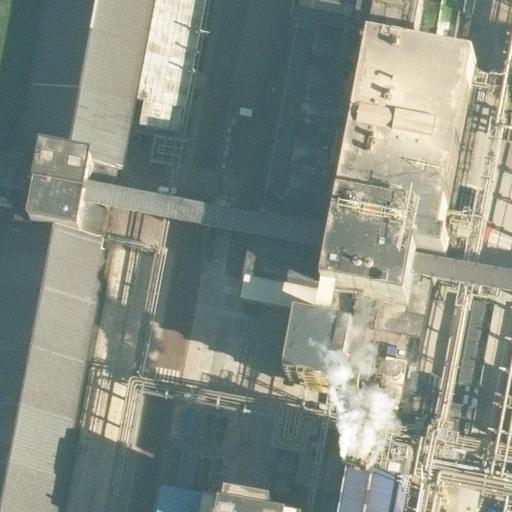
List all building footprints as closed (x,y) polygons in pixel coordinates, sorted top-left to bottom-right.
[(52,511),(104,242),(116,177),(149,0),(54,0),(23,167),(0,163),(0,205),(15,208),(0,288),(0,511),(52,511)] [(0,0),(0,158),(29,0),(0,0)] [(405,52),(414,0),(383,0),(376,47),(405,52)] [(249,281),(333,298),(337,278),(333,275),(368,73),(371,74),(376,47),(296,31),(249,281)] [(405,52),(376,47),(371,74),(368,73),(333,275),(337,278),(333,298),(333,302),(426,320),(437,270),(432,269),(434,261),(446,263),(450,245),(444,243),(476,67),(405,52)] [(294,384),(343,394),(350,361),(354,338),(305,328),(294,384)] [(350,361),(343,394),(329,465),(302,460),(296,489),(324,494),(320,511),(254,511),(233,508),(232,511),(334,511),(337,497),(343,498),(342,496),(342,494),(341,492),(341,489),(340,487),(340,485),(340,483),(340,481),(341,477),(341,475),(342,473),(343,471),(345,468),(346,466),(348,463),(349,462),(344,461),(356,399),(361,400),(360,398),(359,395),(359,393),(359,391),(358,388),(358,385),(359,382),(359,380),(360,378),(360,375),(362,371),(363,370),(365,368),(366,366),(367,364),(350,361)] [(347,511),(405,511),(415,461),(359,451),(347,511)]
